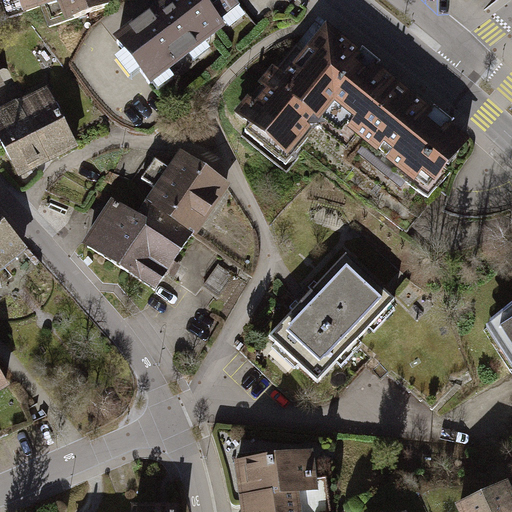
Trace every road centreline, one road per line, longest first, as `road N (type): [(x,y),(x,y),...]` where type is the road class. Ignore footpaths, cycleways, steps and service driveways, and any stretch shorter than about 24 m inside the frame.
road 1 (residential): [(0,183),(175,422)]
road 2 (residential): [(0,494),(175,422)]
road 3 (tertiary): [(446,81),(345,0)]
